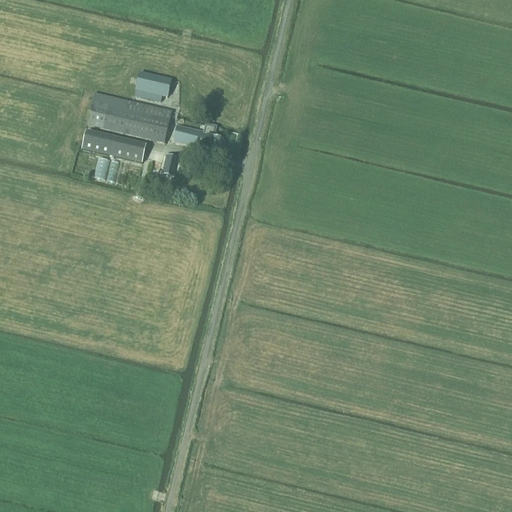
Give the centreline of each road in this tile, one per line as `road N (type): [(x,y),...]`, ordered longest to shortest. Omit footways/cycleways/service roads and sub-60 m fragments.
road 1 (unclassified): [(166,511),(289,0)]
road 2 (track): [(185,433),(511,491)]
